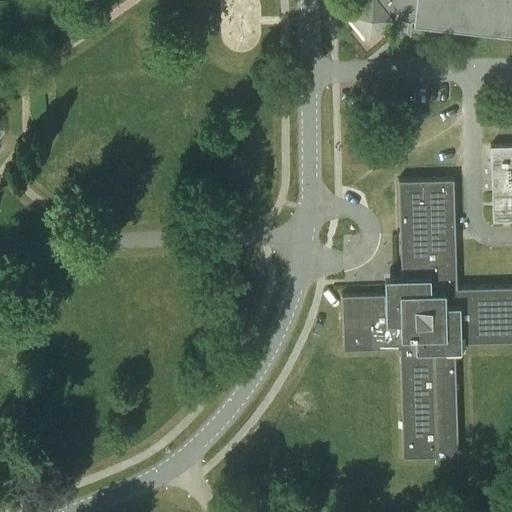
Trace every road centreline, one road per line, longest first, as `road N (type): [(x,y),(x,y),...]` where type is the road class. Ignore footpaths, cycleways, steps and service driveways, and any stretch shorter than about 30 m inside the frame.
road 1 (residential): [(74,511),(149,480),(229,409),(274,339),(306,238)]
road 2 (residential): [(0,256),(189,237),(306,238)]
road 3 (residential): [(306,238),(307,0)]
